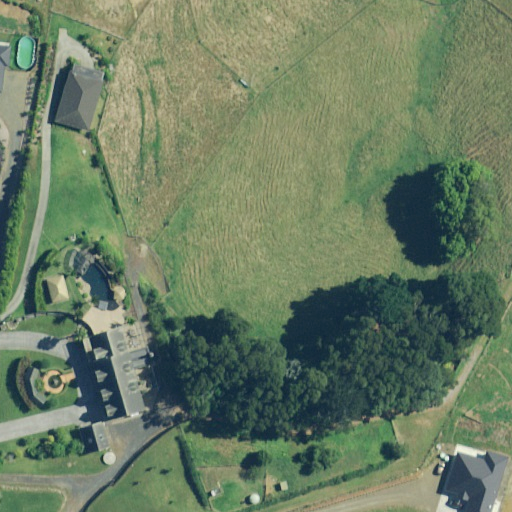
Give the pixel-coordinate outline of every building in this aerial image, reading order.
[(98,82),(65,73),(52,122),(84,131),(98,82)] [(17,104),(8,95),(0,102),(0,107),(6,114),(17,104)] [(66,299),(61,276),(44,279),(50,303),(66,299)] [(125,354),(117,329),(79,341),(105,422),(142,410),(129,371),(149,365),(144,348),(125,354)] [(108,449),(101,423),(77,429),(84,455),(108,449)]
